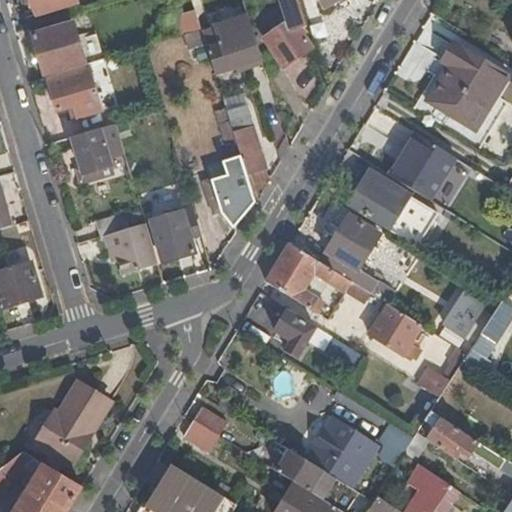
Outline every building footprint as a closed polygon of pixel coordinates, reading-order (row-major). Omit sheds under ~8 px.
[(75,0),(31,0),(36,17),(77,5),(75,0)] [(304,30),(307,28),(297,0),(280,0),(287,24),(265,41),(284,68),(311,48),(303,37),(306,34),(304,30)] [(317,0),(323,10),(341,0),(317,0)] [(215,76),(261,62),(248,19),(201,32),(215,76)] [(32,37),(44,79),(89,65),(101,61),(106,60),(102,49),(85,54),(76,24),(32,37)] [(508,77),(454,44),(441,64),(448,68),(426,103),(473,133),(508,77)] [(101,61),(89,65),(90,70),(47,82),(56,113),(74,107),(78,120),(103,113),(92,75),(104,71),(101,61)] [(256,205),(270,182),(246,107),(239,109),(236,99),(223,103),(229,123),(240,156),(256,204),(256,205)] [(240,156),(229,123),(216,127),(227,160),(240,156)] [(115,125),(73,138),(83,175),(78,176),(80,183),(85,181),(86,184),(113,175),(108,159),(124,154),(115,125)] [(47,135),(51,145),(63,141),(61,132),(47,135)] [(456,160),(415,135),(389,177),(430,202),(456,160)] [(232,231),(256,204),(240,156),(227,160),(220,162),(225,178),(202,186),(211,218),(221,215),(232,231)] [(403,195),(369,174),(348,206),(388,231),(401,211),(395,207),(403,195)] [(0,229),(8,227),(0,198),(0,229)] [(190,236),(199,233),(192,209),(149,222),(163,265),(195,255),(190,236)] [(96,224),(100,239),(102,238),(130,229),(125,215),(96,224)] [(348,216),(319,262),(344,278),(370,294),(376,284),(356,272),(378,235),(348,216)] [(119,278),(157,266),(145,225),(130,229),(102,238),(106,252),(112,250),(114,263),(119,278)] [(319,262),(290,243),(266,281),(310,309),(311,308),(316,312),(321,303),(315,300),(316,299),(303,291),(314,273),(338,289),(344,278),(319,262)] [(109,264),(114,263),(112,250),(106,252),(109,264)] [(0,310),(41,298),(30,265),(0,274),(0,310)] [(483,307),(462,294),(443,325),(463,338),(483,307)] [(400,357),(420,326),(386,304),(368,335),(400,357)] [(463,361),(484,376),(491,363),(486,359),(511,319),(511,311),(501,304),(467,355),(463,361)] [(314,329),(286,311),(273,329),(289,340),(285,349),(297,357),(314,329)] [(363,356),(332,336),(325,350),(355,368),(363,356)] [(146,356),(144,345),(142,346),(139,347),(136,351),(135,355),(135,358),(137,363),(140,366),(144,367),(148,367),(150,366),(153,365),(155,363),(156,360),(146,356)] [(440,396),(449,383),(426,368),(417,382),(440,396)] [(34,443),(50,454),(61,461),(70,466),(109,403),(78,383),(58,414),(54,411),(34,443)] [(201,408),(194,421),(219,436),(226,424),(201,408)] [(491,462),(500,468),(505,461),(430,411),(416,432),(424,438),(454,458),(459,450),(468,455),(471,451),(474,453),(474,458),(481,463),(484,460),(490,464),(491,462)] [(332,418),(307,458),(352,487),(378,446),(332,418)] [(219,436),(194,421),(186,433),(211,448),(219,436)] [(412,439),(394,427),(383,444),(383,449),(377,458),(393,469),(403,454),(412,439)] [(424,438),(416,432),(412,439),(403,454),(411,459),(424,438)] [(270,468),(275,471),(289,449),(283,446),(270,468)] [(322,470),(289,449),(275,471),(321,499),(326,490),(334,478),(322,470)] [(19,455),(0,469),(0,491),(20,476),(18,472),(24,467),(29,471),(32,481),(12,511),(66,511),(72,503),(81,488),(56,472),(43,464),(23,452),(19,455)] [(50,454),(43,464),(56,472),(61,461),(50,454)] [(511,475),(511,465),(505,461),(500,468),(511,475)] [(439,511),(434,508),(440,498),(450,504),(459,490),(420,464),(407,484),(418,491),(404,511),(439,511)] [(212,511),(223,496),(177,468),(150,510),(152,511),(212,511)] [(342,511),(321,499),(318,504),(291,486),(274,511),(342,511)] [(229,511),(235,504),(223,496),(212,511),(229,511)] [(385,511),(390,505),(377,497),(367,511),(385,511)] [(434,508),(439,511),(444,511),(450,504),(440,498),(434,508)]
